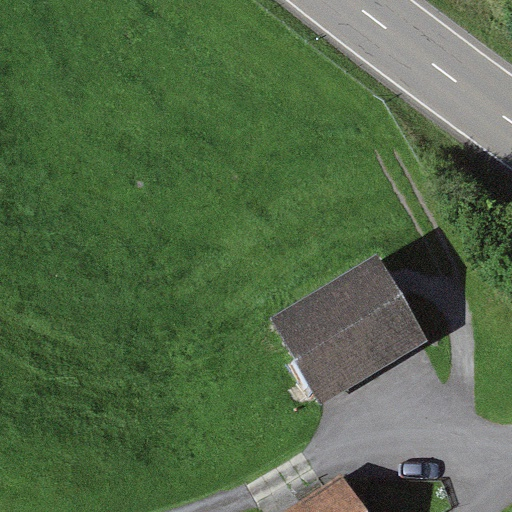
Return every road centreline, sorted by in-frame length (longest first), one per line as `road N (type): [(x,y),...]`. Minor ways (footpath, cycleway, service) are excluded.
road 1 (track): [(511,451),(396,444),(320,464),(224,511)]
road 2 (secondary): [(349,0),(511,125)]
